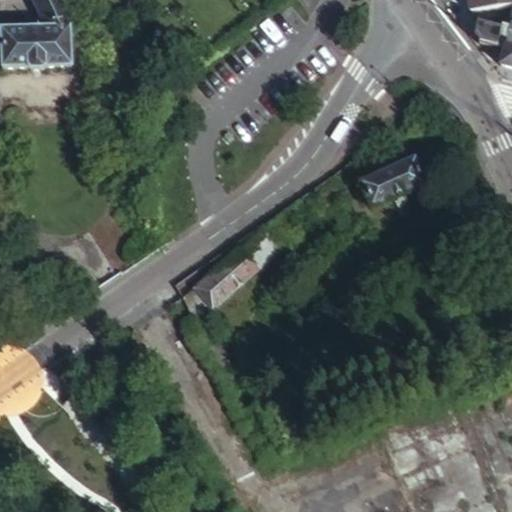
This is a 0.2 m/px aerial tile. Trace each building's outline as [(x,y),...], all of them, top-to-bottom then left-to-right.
[(63,0),(47,0),(37,5),(48,28),(48,30),(1,32),(2,72),(72,69),(68,15),(70,14),(63,0)] [(511,0),(464,0),(467,13),(511,3),(511,0)] [(506,49),(510,32),(479,24),(476,36),(481,43),(506,49)] [(511,24),(510,32),(506,49),(502,65),(511,67),(511,24)] [(423,180),(408,148),(355,172),(370,204),(423,180)] [(266,227),(214,271),(231,293),(283,248),(266,227)] [(231,293),(214,271),(204,279),(222,301),(231,293)] [(204,279),(182,298),(223,388),(237,382),(206,315),(222,301),(204,279)] [(455,391),(378,418),(411,511),(511,511),(511,481),(489,489),(455,391)] [(471,422),(489,476),(511,468),(511,443),(501,412),(471,422)] [(274,430),(248,442),(254,455),(281,445),(274,430)]
